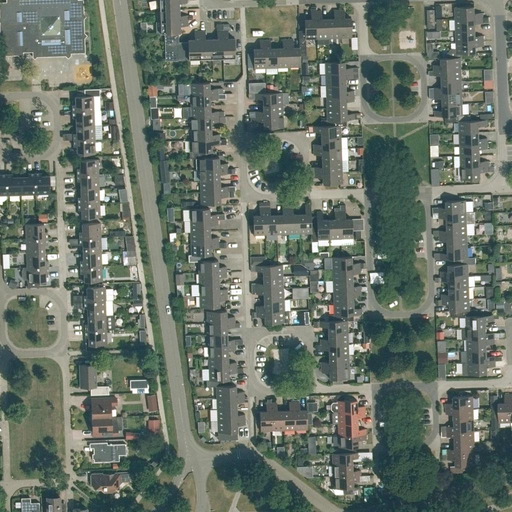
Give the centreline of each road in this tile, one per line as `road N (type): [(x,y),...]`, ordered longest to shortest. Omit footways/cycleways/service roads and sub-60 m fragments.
road 1 (tertiary): [(187,447),(120,0)]
road 2 (residential): [(428,190),(431,302),(421,313),(381,315),(370,303),(368,196)]
road 3 (residential): [(7,482),(69,480),(59,347)]
road 4 (residential): [(363,57),(370,115),(408,119),(424,101),(423,73),(412,59),(391,56)]
road 5 (residential): [(57,298),(57,157)]
road 6 (residential): [(379,511),(511,478)]
road 7 (residential): [(247,331),(243,197)]
road 8 (residential): [(502,128),(499,0)]
